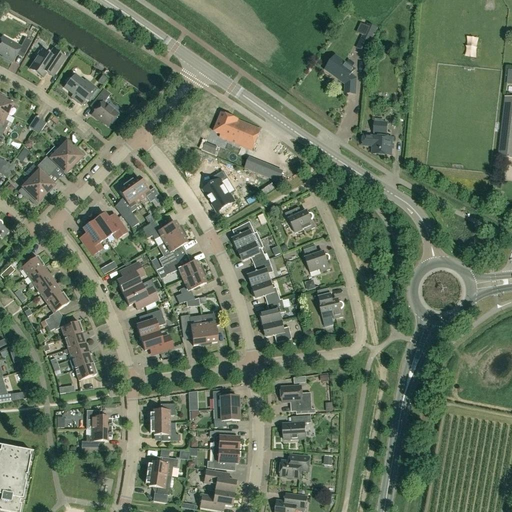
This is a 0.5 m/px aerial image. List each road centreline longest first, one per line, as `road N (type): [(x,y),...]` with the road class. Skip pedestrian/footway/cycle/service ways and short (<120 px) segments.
road 1 (tertiary): [(435,265),(424,224),(403,201),(199,67)]
road 2 (residential): [(253,365),(360,344),(345,266),(307,184)]
road 3 (residential): [(253,365),(226,267),(196,209),(139,135)]
road 4 (secondary): [(432,318),(407,383),(383,511)]
road 5 (residential): [(130,382),(108,300),(57,223)]
road 6 (residential): [(253,365),(257,446),(249,511)]
road 7 (residential): [(122,511),(130,382)]
road 8 (residential): [(130,382),(253,365)]
road 9 (residential): [(57,223),(139,135)]
